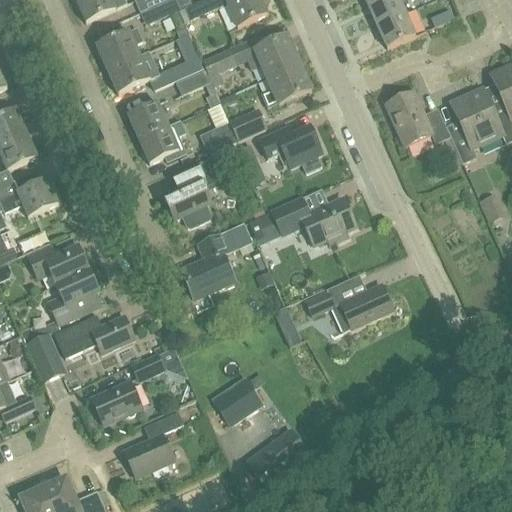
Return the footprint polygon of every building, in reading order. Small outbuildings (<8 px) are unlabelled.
[(126,8),(122,0),(111,0),(110,0),(83,0),(75,4),(86,28),(117,14),(116,12),(126,8)] [(141,0),(135,3),(140,15),(173,0),(172,0),(141,0)] [(174,3),(179,13),(179,14),(192,8),(188,0),(172,0),(173,0),(174,3)] [(190,24),(223,9),(219,0),(212,0),(185,12),(190,24)] [(243,0),(227,7),(238,32),(268,19),(259,0),(243,0)] [(378,0),(366,6),(376,29),(405,16),(397,0),(378,0)] [(149,27),(179,13),(174,3),(144,16),(149,27)] [(455,22),(451,13),(431,21),(435,31),(455,22)] [(185,26),(179,15),(179,14),(170,18),(180,42),(190,38),(185,26)] [(405,16),(376,29),(387,52),(415,40),(405,16)] [(97,52),(107,75),(140,60),(135,48),(130,37),(97,52)] [(261,70),(267,82),(299,67),(288,41),(254,56),(245,60),(245,61),(245,62),(251,74),(261,70)] [(205,72),(208,78),(237,65),(231,51),(202,65),(205,72)] [(140,60),(107,75),(118,99),(151,84),(140,60)] [(179,84),(205,72),(202,65),(200,60),(199,60),(190,65),(173,72),(179,84)] [(468,66),(473,81),(483,78),(478,63),(468,66)] [(312,94),(299,67),(267,82),(272,94),(262,98),(269,112),(279,108),(279,109),(312,94)] [(511,68),(490,78),(495,89),(503,108),(491,113),(490,114),(502,140),(501,140),(505,149),(511,145),(511,68)] [(181,99),(205,88),(209,86),(205,74),(176,87),(181,99)] [(218,77),(209,81),(211,85),(213,90),(222,86),(218,77)] [(212,112),(220,108),(221,108),(219,103),(211,85),(209,86),(205,88),(210,99),(206,100),(212,112)] [(473,153),(501,140),(502,140),(490,114),(491,113),(483,94),(482,93),(450,107),(459,126),(465,138),(451,144),(462,168),(477,162),(473,153)] [(219,103),(221,108),(223,111),(237,105),(234,96),(219,103)] [(435,149),(450,142),(448,137),(446,132),(437,112),(422,119),(412,96),(384,109),(403,151),(430,139),(435,149)] [(128,122),(139,145),(169,131),(159,108),(128,122)] [(0,148),(27,136),(17,113),(0,120),(0,148)] [(229,126),(236,142),(265,129),(258,113),(229,126)] [(169,131),(139,145),(149,169),(165,161),(167,166),(187,157),(179,140),(186,137),(181,126),(169,131)] [(236,142),(229,126),(228,127),(215,132),(200,139),(205,152),(207,151),(210,158),(233,148),(238,146),(236,142)] [(316,161),(321,159),(309,131),(298,135),(299,138),(288,143),(283,132),(257,144),(266,164),(281,157),(288,174),(299,169),(302,168),(306,177),(321,170),(316,161)] [(38,160),(27,136),(0,148),(0,162),(1,162),(7,174),(38,160)] [(233,148),(210,158),(212,162),(224,169),(239,162),(233,148)] [(236,154),(240,163),(253,157),(249,148),(236,154)] [(177,190),(161,197),(174,225),(180,222),(186,235),(190,236),(210,227),(211,224),(205,211),(210,208),(199,185),(205,182),(198,168),(173,180),(177,190)] [(0,203),(0,233),(7,230),(0,214),(0,213),(2,213),(4,217),(22,209),(27,221),(58,206),(47,182),(16,196),(0,203)] [(488,218),(500,213),(494,199),(482,204),(488,218)] [(271,215),(247,225),(255,245),(265,240),(280,234),(282,239),(304,229),(313,249),(326,243),(330,251),(350,242),(347,234),(355,230),(342,203),(308,218),(306,213),(300,201),(271,215)] [(228,255),(250,245),(243,229),(220,240),(198,250),(205,264),(181,275),(194,304),(233,285),(221,258),(228,255)] [(51,276),(56,288),(89,274),(79,251),(56,261),(51,250),(28,260),(38,282),(51,276)] [(89,274),(56,288),(62,301),(49,306),(59,328),(81,318),(76,307),(99,296),(89,274)] [(271,289),(266,277),(256,281),(260,293),(271,289)] [(339,307),(334,310),(331,311),(342,336),(351,332),(392,313),(381,288),(366,294),(339,307)] [(327,295),(305,305),(312,320),(331,311),(334,310),(327,295)] [(273,317),(279,331),(291,326),(284,312),(273,317)] [(72,330),(54,338),(65,362),(83,354),(98,347),(102,357),(135,342),(125,319),(102,329),(97,319),(72,330)] [(32,331),(20,336),(21,340),(25,347),(56,332),(53,326),(38,333),(32,331)] [(21,336),(29,333),(26,328),(18,331),(21,336)] [(49,338),(26,348),(44,387),(66,377),(49,338)] [(11,349),(16,347),(22,348),(25,353),(27,352),(25,347),(21,340),(9,345),(11,349)] [(138,385),(165,374),(158,358),(132,369),(138,385)] [(0,387),(9,384),(0,364),(0,387)] [(252,382),(257,389),(265,384),(260,377),(252,382)] [(9,384),(0,387),(0,413),(0,414),(5,425),(35,411),(30,400),(16,406),(6,386),(9,384)] [(135,418),(135,415),(142,412),(130,385),(92,402),(104,429),(126,419),(130,420),(135,418)] [(231,430),(246,420),(228,393),(213,403),(231,430)] [(177,415),(159,423),(165,436),(183,428),(177,415)] [(7,442),(11,440),(8,433),(0,436),(3,444),(7,442)] [(308,457),(290,433),(246,464),(264,489),(308,457)] [(174,465),(162,438),(150,443),(124,455),(136,482),(151,476),(153,480),(157,482),(170,476),(166,469),(174,465)] [(42,486),(41,487),(52,511),(104,511),(97,495),(75,505),(66,483),(55,488),(54,487),(53,487),(52,486),(51,486),(50,486),(49,486),(48,486),(47,486),(46,486),(45,486),(44,486),(43,486),(42,486)] [(52,511),(41,487),(40,487),(40,488),(39,488),(38,489),(37,490),(36,491),(35,492),(34,493),(34,494),(34,495),(33,495),(33,496),(33,497),(22,502),(26,511),(52,511)]
